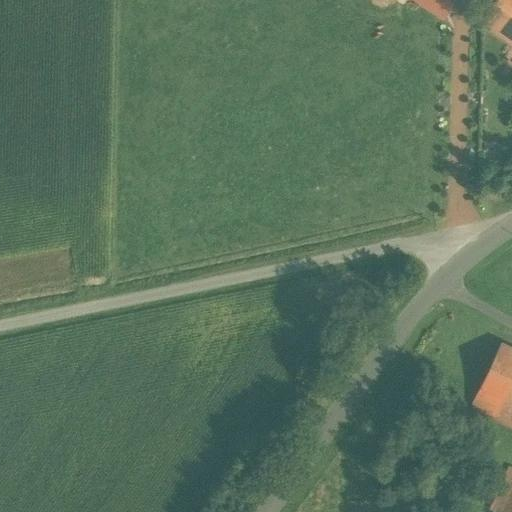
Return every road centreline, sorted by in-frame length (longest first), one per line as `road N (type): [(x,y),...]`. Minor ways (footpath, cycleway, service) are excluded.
road 1 (unclassified): [(0,330),(433,243),(487,246)]
road 2 (unclassified): [(487,246),(351,399),(271,511)]
